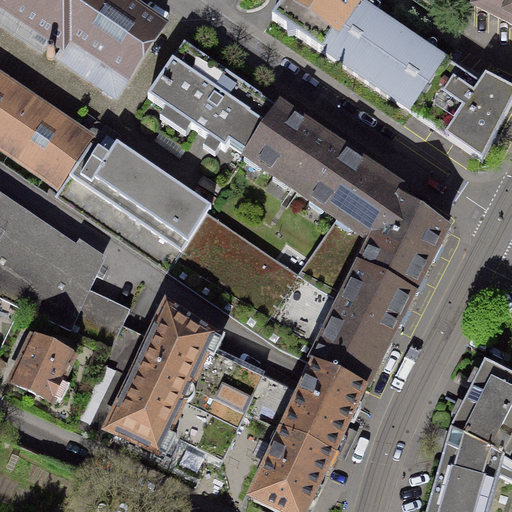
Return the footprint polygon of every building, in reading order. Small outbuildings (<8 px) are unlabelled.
[(56,58),(115,98),(162,30),(126,5),(118,0),(0,0),(0,7),(62,50),(56,58)] [(280,0),(280,2),(306,20),(334,39),(323,54),(412,114),(446,65),(356,4),(358,0),(280,0)] [(511,0),(479,0),(476,7),(511,25),(511,0)] [(230,146),(247,157),(278,112),(261,100),(262,99),(232,79),(184,46),(148,100),(225,152),(230,146)] [(412,114),(482,162),(511,102),(511,93),(486,80),(480,88),(477,86),(446,65),(412,114)] [(0,145),(57,184),(85,142),(44,114),(0,83),(0,145)] [(246,158),(338,221),(370,173),(329,146),(330,144),(325,141),(321,138),(320,139),(278,111),(278,112),(247,157),(246,158)] [(207,216),(211,209),(164,177),(117,145),(116,146),(106,139),(98,151),(91,145),(55,198),(167,274),(207,216)] [(370,173),(338,221),(374,245),(360,271),(412,297),(446,231),(422,216),(402,202),(405,197),(370,173)] [(0,196),(0,297),(113,352),(107,365),(131,375),(148,341),(122,330),(129,311),(89,293),(105,260),(78,241),(75,245),(28,215),(0,196)] [(253,247),(207,216),(167,274),(280,351),(311,366),(360,271),(374,245),(338,221),(299,278),(253,247)] [(311,366),(314,367),(364,391),(379,361),(412,297),(360,271),(311,366)] [(244,415),(262,377),(215,353),(222,338),(164,309),(155,328),(148,341),(131,375),(118,403),(104,431),(162,460),(173,438),(223,462),(245,416),(245,415),(244,415)] [(29,331),(3,384),(27,395),(48,405),(73,353),(29,331)] [(511,464),(511,380),(486,366),(468,400),(451,433),(511,464)] [(245,416),(282,434),(283,433),(333,457),(349,423),(354,425),(361,410),(356,408),(364,391),(314,367),(303,390),(301,396),(262,377),(244,415),(245,415),(245,416)] [(282,434),(251,500),(275,511),(306,511),(310,505),(314,507),(322,492),(317,490),(321,482),(333,457),(283,433),(282,434)] [(511,464),(451,433),(437,482),(428,511),(488,511),(499,476),(511,483),(511,464)]
